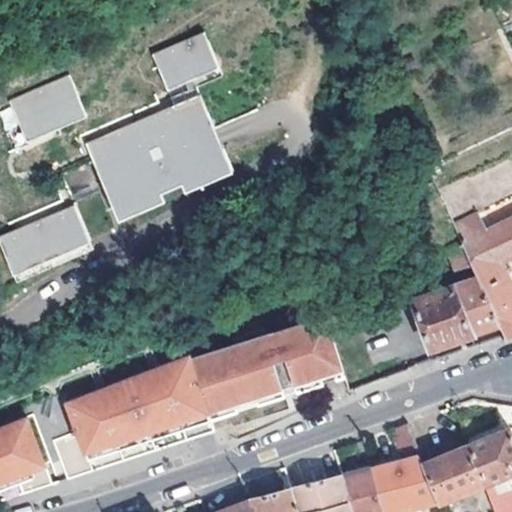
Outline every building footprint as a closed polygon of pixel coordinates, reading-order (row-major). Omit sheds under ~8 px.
[(199,33),(148,57),(163,91),(181,84),(215,68),(199,33)] [(215,68),(181,84),(188,99),(194,96),(191,88),(219,75),(215,68)] [(66,76),(6,102),(21,136),(45,127),(48,133),(84,118),(66,76)] [(231,171),(196,95),(194,96),(188,99),(83,145),(117,220),(231,171)] [(45,127),(21,136),(24,143),(48,133),(45,127)] [(511,197),(453,226),(461,244),(472,266),(478,279),(501,327),(505,338),(507,341),(511,338),(511,284),(500,263),(511,257),(511,197)] [(72,206),(0,238),(0,249),(12,276),(14,282),(52,265),(50,259),(88,242),(72,206)] [(472,266),(461,244),(446,253),(447,255),(453,273),(463,270),(472,266)] [(463,270),(468,283),(478,279),(472,266),(463,270)] [(430,351),(501,327),(478,279),(468,283),(413,303),(430,351)] [(208,401),(214,419),(253,406),(319,384),(348,375),(329,315),(270,334),(267,328),(236,339),(238,345),(195,359),(208,401)] [(0,501),(35,490),(144,454),(190,439),(186,428),(214,419),(208,401),(195,359),(191,348),(0,414),(0,501)] [(186,428),(190,439),(218,430),(214,419),(186,428)] [(404,458),(371,468),(383,511),(400,511),(422,506),(424,510),(437,505),(421,463),(405,424),(390,430),(389,430),(398,456),(404,456),(404,458)] [(511,438),(508,429),(467,445),(483,486),(511,474),(511,438)] [(434,458),(421,463),(437,505),(483,486),(467,445),(453,451),(451,443),(431,451),(434,458)] [(383,511),(371,468),(342,476),(343,479),(353,511),(383,511)] [(353,511),(343,479),(342,476),(290,487),(290,488),(295,503),(297,511),(353,511)] [(297,511),(295,503),(290,488),(249,498),(254,511),(297,511)] [(254,511),(249,498),(210,511),(254,511)]
